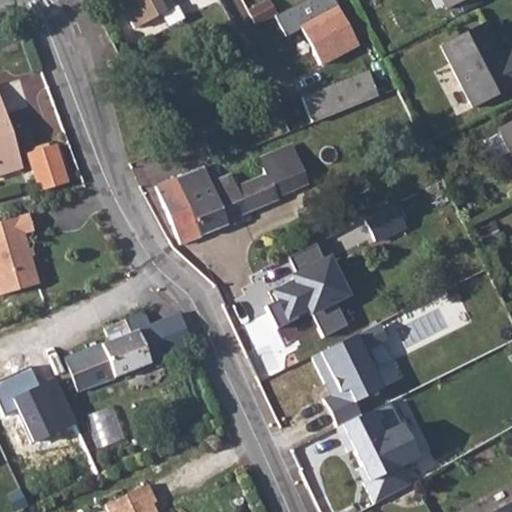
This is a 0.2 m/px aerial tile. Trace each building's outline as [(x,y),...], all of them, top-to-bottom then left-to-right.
[(127,0),(126,1),(120,4),(126,16),(133,29),(165,13),(157,0),(127,0)] [(326,0),(309,0),(317,15),(330,8),(326,0)] [(479,0),(457,0),(462,10),(480,0),(479,0)] [(484,21),(439,44),(470,104),(511,83),(511,45),(500,52),(484,21)] [(300,98),(310,123),(376,97),(366,72),(300,98)] [(1,86),(8,105),(28,99),(22,79),(1,86)] [(0,175),(21,169),(10,134),(0,103),(0,175)] [(511,117),(496,126),(511,155),(511,117)] [(199,139),(193,142),(197,152),(203,149),(199,139)] [(63,178),(53,148),(53,146),(27,154),(39,190),(65,182),(63,178)] [(59,146),(53,148),(63,178),(69,177),(59,146)] [(204,166),(179,177),(155,187),(179,244),(195,238),(226,225),(224,220),(276,198),(275,197),(308,183),(293,146),(292,146),(260,160),(266,176),(231,190),(229,182),(214,189),(204,166)] [(366,217),(377,240),(408,226),(397,203),(366,217)] [(2,223),(0,223),(0,295),(37,285),(23,234),(33,232),(28,215),(2,223)] [(323,339),(350,326),(338,302),(354,294),(334,254),(325,258),(318,245),(292,258),(301,276),(269,292),(287,328),(311,316),(323,339)] [(64,360),(77,393),(101,383),(134,369),(148,363),(149,362),(179,349),(183,359),(193,355),(176,314),(148,325),(143,312),(131,317),(102,329),(108,342),(91,349),(64,360)] [(339,429),(364,416),(355,400),(388,384),(374,356),(393,347),(380,321),(311,356),(331,396),(324,399),(339,429)] [(31,367),(0,379),(0,404),(5,415),(19,409),(33,442),(78,424),(59,377),(39,385),(31,367)] [(339,429),(376,504),(414,486),(405,466),(422,458),(405,422),(389,430),(378,408),(364,416),(339,429)] [(147,487),(104,507),(106,511),(151,511),(150,507),(156,504),(147,487)] [(511,511),(511,499),(489,511),(511,511)]
